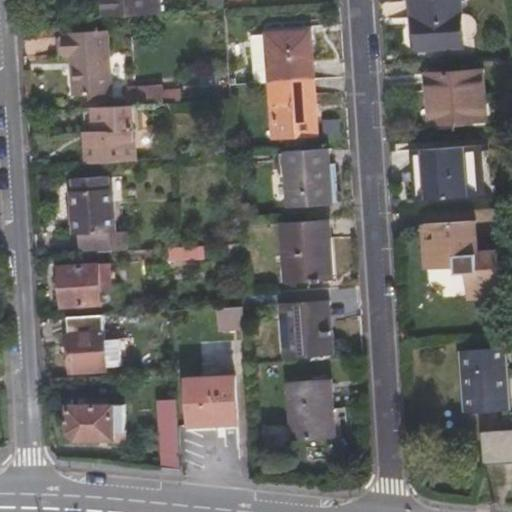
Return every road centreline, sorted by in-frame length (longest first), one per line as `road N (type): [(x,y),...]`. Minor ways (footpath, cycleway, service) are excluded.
road 1 (residential): [(389,511),(395,425),(362,0)]
road 2 (residential): [(29,496),(1,0)]
road 3 (secondary): [(29,496),(224,511)]
